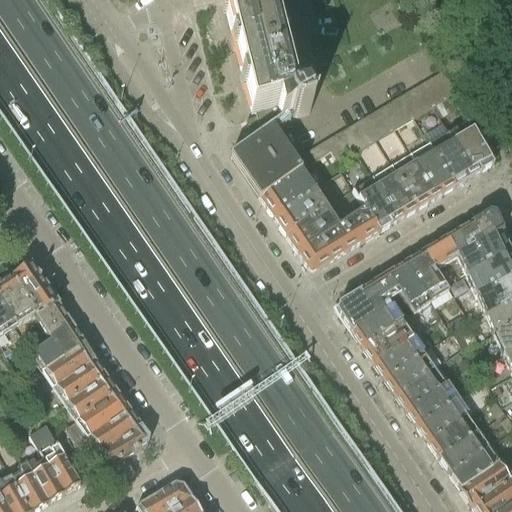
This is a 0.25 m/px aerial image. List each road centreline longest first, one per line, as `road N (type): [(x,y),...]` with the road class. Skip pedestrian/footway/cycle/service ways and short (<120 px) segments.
road 1 (motorway): [(365,511),(10,0)]
road 2 (motorway): [(0,63),(307,511)]
road 3 (tertiary): [(294,310),(107,35)]
road 4 (tertiary): [(196,450),(32,215)]
road 5 (residential): [(294,310),(476,198),(500,197),(511,207)]
road 6 (tertiary): [(432,511),(294,310)]
road 7 (residential): [(92,511),(196,450)]
